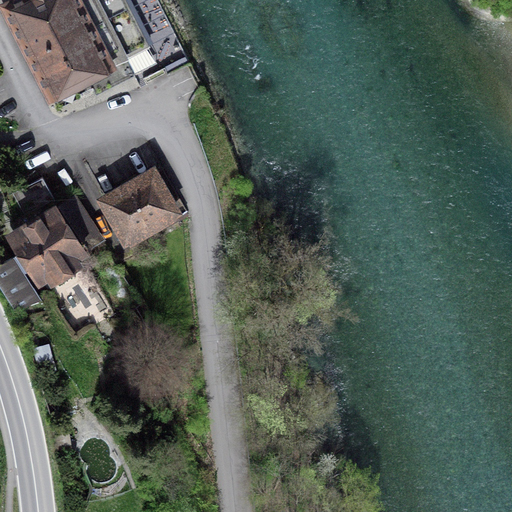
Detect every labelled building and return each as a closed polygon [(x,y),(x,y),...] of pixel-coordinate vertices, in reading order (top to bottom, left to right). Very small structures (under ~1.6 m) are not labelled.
[(1,0),(48,96),(106,69),(72,0),(1,0)] [(98,202),(127,248),(180,214),(151,168),(98,202)] [(54,203),(42,179),(18,192),(30,215),(54,203)] [(6,235),(37,287),(85,259),(54,206),(6,235)] [(11,261),(0,267),(0,293),(15,316),(38,302),(11,261)] [(69,433),(61,435),(63,447),(71,445),(69,433)]
